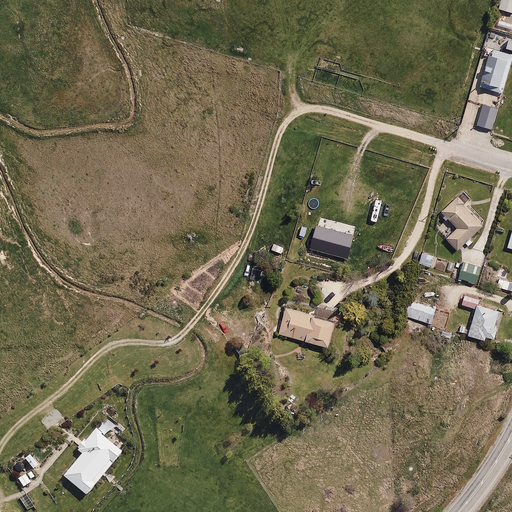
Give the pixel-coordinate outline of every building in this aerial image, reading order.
[(511,0),(501,0),(499,7),(511,11),(511,0)] [(511,66),(511,60),(511,53),(491,47),(480,84),(503,91),(507,79),(511,80),(511,66)] [(465,190),(442,211),(456,227),(446,236),(458,249),(466,242),(469,246),(474,242),(471,238),(483,227),(475,217),(478,214),(471,205),(475,202),(465,190)] [(292,248),(280,245),(277,258),(289,261),(292,248)] [(436,255),(424,251),(419,266),(431,269),(436,255)] [(483,266),(464,261),(458,279),(477,285),(483,266)] [(511,279),(499,275),(495,287),(511,292),(511,279)] [(481,299),(467,293),(463,305),(475,309),(466,334),(484,341),(485,336),(494,340),(498,329),(495,328),(500,313),(479,305),(481,299)] [(435,309),(407,300),(402,315),(430,325),(435,309)] [(312,313),(287,306),(279,333),(328,347),(339,308),(316,301),(312,313)] [(111,441),(96,428),(78,450),(82,453),(64,476),(87,494),(128,443),(117,434),(111,441)] [(31,452),(24,457),(34,469),(40,464),(31,452)] [(26,473),(19,477),(24,487),(32,482),(26,473)]
